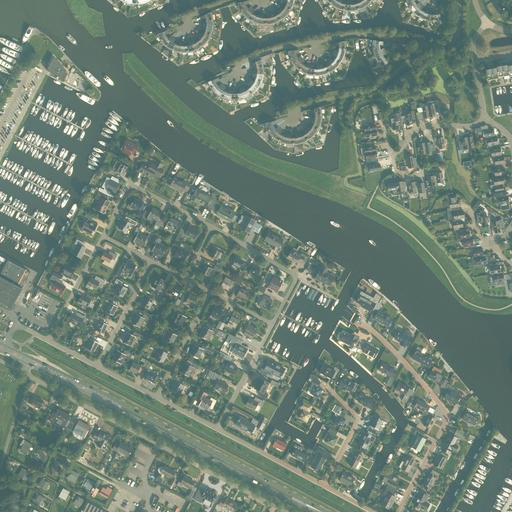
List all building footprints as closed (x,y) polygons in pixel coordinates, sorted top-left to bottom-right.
[(238,6),(240,10),(247,7),(245,4),(249,3),(248,0),(237,3),(238,6)] [(284,6),(291,10),(293,6),(294,3),(283,0),(282,0),(282,3),(285,4),(284,6)] [(336,8),(340,0),(332,0),(330,4),(333,7),(336,8)] [(343,11),(345,3),(342,3),(343,0),(340,0),(336,8),(339,10),(343,11)] [(358,10),(356,3),(354,4),(353,0),(350,0),(351,11),(354,11),(358,10)] [(365,7),(361,0),(357,0),(358,2),(356,3),(358,10),(363,9),(365,7)] [(412,13),(421,4),(419,2),(416,5),(415,3),(408,6),(410,10),(412,13)] [(419,17),(423,11),(420,9),(423,7),(421,4),(412,13),(415,15),(419,17)] [(247,7),(240,10),(242,14),(245,17),(253,8),(250,6),(248,9),(247,7)] [(278,8),(286,16),(288,14),(291,10),(284,6),(283,8),(280,6),(278,8)] [(253,8),(245,17),(247,19),(251,21),(255,14),(252,13),(255,10),(253,8)] [(276,14),(280,21),(284,18),(286,16),(278,8),(276,10),(278,13),(276,14)] [(426,20),(429,9),(426,8),(425,12),(423,11),(419,17),(423,20),(425,20),(426,20)] [(429,9),(426,20),(425,20),(425,23),(427,24),(427,21),(428,21),(433,21),(433,14),(431,14),(432,10),(429,9)] [(205,18),(205,21),(213,20),(212,15),(211,12),(200,16),(202,20),(205,18)] [(255,14),(251,21),(255,23),(258,24),(261,13),(258,12),(257,16),(255,14)] [(270,13),(273,24),(276,23),(280,21),(276,14),(274,15),(273,12),(270,13)] [(213,27),(202,26),(201,29),(205,29),(204,32),(211,35),(213,30),(213,27)] [(161,41),(167,36),(165,34),(169,33),(167,30),(156,34),(158,37),(161,41)] [(211,35),(204,32),(203,34),(200,32),(198,34),(207,41),(209,39),(211,35)] [(207,41),(198,34),(196,37),(199,39),(197,41),(202,47),(205,44),(207,41)] [(166,47),(173,37),(170,36),(168,38),(167,36),(161,41),(163,45),(166,47)] [(173,50),(175,43),(173,42),(175,39),(173,37),(166,47),(168,49),(173,50)] [(202,47),(197,41),(195,42),(194,39),(191,40),(195,51),(198,50),(202,47)] [(195,51),(191,40),(188,41),(189,45),(187,45),(188,52),(192,52),(195,51)] [(175,43),(173,50),(172,52),(173,52),(174,51),(177,52),(180,53),(181,41),(178,41),(178,44),(175,43)] [(373,53),(374,55),(385,51),(383,48),(380,49),(380,47),(372,48),(373,53)] [(345,53),(345,49),(338,48),(338,51),(334,49),(333,52),(344,56),(345,53)] [(288,55),(290,59),(296,56),(295,53),(299,53),(298,49),(287,52),(288,55)] [(375,58),(378,62),(384,57),(383,55),(386,54),(385,51),(374,55),(375,58)] [(343,59),(344,56),(333,52),(332,55),(335,57),(334,59),(340,63),(343,59)] [(292,63),(294,65),(302,58),(300,56),(297,58),(296,56),(290,59),(292,63)] [(384,57),(378,62),(381,66),(383,68),(390,58),(388,56),(385,59),(384,57)] [(67,72),(55,58),(54,58),(53,58),(47,70),(46,70),(65,80),(65,79),(68,73),(68,72),(67,72)] [(296,68),(299,70),(304,64),(302,63),(304,60),(302,58),(294,65),(296,68)] [(340,63),(334,59),(333,61),(330,58),(328,60),(335,69),(338,67),(340,64),(341,65),(342,64),(340,63)] [(256,68),(263,67),(263,62),(261,59),(251,64),(252,67),(255,65),(256,68)] [(336,70),(335,69),(328,60),(325,62),(328,65),(325,66),(329,73),(333,71),(334,70),(335,71),(336,70)] [(304,76),(305,76),(310,63),(307,62),(306,66),(304,64),(299,70),(303,73),(305,74),(304,76)] [(309,75),(314,76),(314,68),(312,68),(313,64),(310,63),(305,76),(306,76),(307,74),(309,75)] [(324,75),(329,73),(325,66),(323,67),(322,63),(319,64),(322,78),(323,78),(324,78),(324,75)] [(254,79),(261,82),(263,78),(263,76),(265,77),(265,75),(263,75),(263,74),(252,73),(252,76),(255,77),(254,79)] [(208,85),(211,89),(217,84),(215,82),(219,81),(218,78),(207,82),(208,85)] [(249,82),(258,89),(260,86),(261,82),(254,79),(253,81),(250,79),(249,82)] [(248,88),(252,94),(256,91),(258,89),(249,82),(247,84),(250,86),(248,88)] [(217,84),(211,89),(214,93),(216,94),(223,85),(221,83),(219,86),(217,84)] [(223,85),(216,94),(219,96),(223,98),(226,91),(224,90),(226,87),(223,85)] [(241,87),(246,100),(248,99),(247,98),(248,97),(252,94),(248,88),(246,90),(244,86),(241,87)] [(238,100),(243,99),(244,99),(245,100),(246,100),(241,87),(238,89),(240,92),(237,92),(238,100)] [(228,92),(226,91),(223,98),(228,100),(231,100),(232,89),(229,88),(228,92)] [(232,89),(231,100),(234,101),(237,100),(237,102),(239,102),(238,100),(237,92),(235,93),(235,89),(232,89)] [(437,101),(427,103),(428,106),(430,118),(432,118),(432,117),(435,116),(435,115),(439,114),(437,101)] [(421,112),(417,112),(419,120),(427,118),(427,119),(430,118),(428,106),(422,107),(423,111),(421,112)] [(314,115),(322,114),(321,110),(320,107),(309,110),(310,113),(314,112),(314,115)] [(410,111),(410,113),(405,114),(405,119),(404,119),(404,122),(406,121),(406,125),(410,125),(410,126),(412,126),(412,123),(415,123),(413,111),(410,111)] [(396,114),(396,117),(391,118),(393,131),(396,130),(395,129),(399,129),(398,128),(399,128),(399,127),(402,126),(400,113),(396,114)] [(311,126),(318,129),(320,125),(321,122),(310,119),(309,122),(313,123),(311,126)] [(267,131),(274,127),(272,125),(276,124),(275,120),(264,124),(265,127),(267,130),(265,131),(266,132),(268,131),(267,131)] [(365,132),(377,130),(377,127),(376,127),(375,124),(371,125),(371,124),(368,124),(368,125),(364,126),(365,132)] [(305,128),(314,135),(316,133),(318,129),(311,126),(310,128),(308,125),(305,128)] [(484,131),(485,137),(491,136),(492,139),(494,138),(494,135),(495,135),(494,129),(488,130),(488,126),(487,126),(487,125),(485,125),(485,126),(481,127),(481,128),(475,129),(476,133),(484,131)] [(275,129),(274,127),(267,131),(268,131),(270,135),(272,137),(280,128),(278,126),(275,129)] [(280,128),(272,137),(271,138),(272,139),(273,138),(274,139),(278,141),(282,134),(280,133),(282,131),(280,128)] [(304,134),(308,140),(312,138),(314,135),(305,128),(303,130),(306,132),(304,134)] [(378,132),(377,130),(365,132),(366,137),(370,137),(371,138),(373,138),(373,136),(377,135),(376,132),(378,132)] [(286,144),(288,133),(285,132),(284,136),(282,134),(278,141),(283,143),(284,144),(284,146),(285,146),(286,144)] [(297,132),(301,144),(304,143),(308,140),(304,134),(302,135),(301,132),(297,132)] [(440,136),(437,137),(439,149),(445,148),(444,143),(445,143),(445,140),(444,141),(443,137),(440,137),(440,136)] [(462,140),(458,140),(460,150),(469,148),(467,136),(465,136),(465,138),(462,138),(462,140)] [(470,136),(467,136),(469,148),(470,151),(475,150),(475,147),(474,143),(476,143),(475,140),(474,140),(473,136),(470,137),(470,136)] [(491,136),(485,137),(486,146),(489,145),(489,148),(493,147),(493,145),(499,144),(498,138),(494,138),(492,139),(491,136)] [(135,145),(126,140),(120,151),(129,156),(131,151),(134,153),(139,144),(136,142),(135,145)] [(421,155),(426,154),(424,141),(422,142),(422,143),(419,144),(419,147),(418,148),(418,150),(420,150),(421,155)] [(424,141),(426,154),(432,153),(431,148),(432,148),(432,145),(431,146),(430,142),(427,142),(427,141),(424,141)] [(369,147),(364,148),(361,148),(361,154),(365,153),(377,151),(377,149),(376,149),(375,146),(371,147),(371,145),(368,146),(369,147)] [(491,150),(492,156),(498,155),(499,158),(501,157),(501,155),(502,154),(501,148),(491,150)] [(377,151),(365,153),(366,159),(370,158),(371,160),(373,159),(373,158),(377,157),(376,154),(377,154),(377,151)] [(409,155),(407,156),(409,168),(418,167),(416,159),(413,160),(413,156),(409,157),(409,155)] [(498,155),(492,156),(492,159),(494,159),(495,165),(506,163),(505,157),(501,157),(499,158),(498,155)] [(118,162),(114,169),(124,175),(128,167),(118,162)] [(159,177),(163,169),(161,168),(162,165),(157,162),(155,165),(151,163),(149,167),(143,163),(139,171),(152,178),(154,174),(159,177)] [(370,172),(382,170),(382,167),(380,167),(380,164),(376,165),(376,163),(373,164),(373,165),(369,166),(370,172)] [(499,175),(502,175),(505,174),(504,168),(494,170),(495,176),(497,176),(497,178),(500,178),(499,175)] [(437,179),(434,179),(435,185),(438,185),(438,183),(443,182),(442,172),(436,173),(436,176),(437,179)] [(428,180),(426,181),(428,194),(432,193),(431,186),(435,186),(435,185),(434,179),(437,179),(436,176),(433,177),(433,175),(427,176),(428,180)] [(491,188),(496,187),(500,187),(499,184),(505,183),(504,177),(502,177),(502,175),(499,175),(500,178),(497,178),(494,179),(494,185),(491,185),(491,188)] [(113,180),(111,179),(105,189),(114,193),(119,184),(117,183),(119,180),(114,177),(113,180)] [(182,183),(174,178),(170,186),(179,190),(178,191),(182,193),(183,190),(187,192),(191,185),(183,181),(182,183)] [(396,183),(388,185),(389,190),(397,189),(398,195),(404,194),(404,196),(408,196),(406,183),(402,184),(402,181),(396,182),(396,183)] [(414,182),(414,181),(408,182),(410,193),(415,192),(416,193),(419,193),(418,187),(415,187),(414,182)] [(417,181),(414,182),(415,187),(418,187),(419,193),(425,192),(423,182),(417,183),(417,181)] [(500,187),(496,187),(496,190),(495,190),(496,196),(500,195),(503,195),(503,198),(509,197),(508,194),(507,194),(506,188),(504,188),(504,186),(500,187)] [(191,190),(189,195),(193,197),(191,199),(206,207),(207,205),(213,208),(215,204),(216,202),(210,199),(211,197),(196,190),(195,192),(191,190)] [(104,213),(110,202),(105,200),(106,196),(98,192),(95,198),(100,200),(96,209),(104,213)] [(451,211),(458,210),(460,210),(459,206),(460,206),(459,200),(458,200),(457,195),(450,196),(451,202),(449,202),(451,211)] [(509,197),(503,198),(503,195),(500,195),(500,198),(499,198),(500,204),(506,203),(506,205),(506,207),(511,206),(511,204),(511,202),(510,202),(509,197)] [(143,203),(135,198),(133,202),(132,202),(130,205),(128,204),(127,208),(131,210),(133,208),(139,211),(137,215),(140,217),(144,211),(140,209),(143,203)] [(215,204),(213,208),(219,211),(217,215),(230,222),(235,212),(221,205),(221,207),(215,204)] [(148,216),(147,217),(151,220),(152,218),(157,221),(153,229),(158,231),(163,221),(162,220),(159,218),(162,213),(153,208),(151,212),(150,211),(148,216)] [(458,210),(451,211),(452,220),(453,222),(454,222),(459,221),(459,218),(464,217),(464,218),(465,217),(464,212),(458,212),(458,210)] [(93,217),(86,214),(83,212),(81,215),(85,217),(88,219),(85,226),(84,225),(82,230),(91,235),(93,230),(94,231),(98,225),(91,221),(93,217)] [(480,213),(477,214),(478,223),(482,223),(483,226),(485,226),(485,225),(488,224),(488,222),(489,222),(488,218),(487,218),(486,213),(480,214),(480,213)] [(243,216),(242,216),(239,223),(239,222),(244,225),(242,228),(248,232),(250,228),(258,232),(261,226),(253,221),(247,218),(247,219),(242,216),(243,216)] [(175,230),(180,222),(171,217),(169,221),(166,225),(175,230)] [(454,222),(453,222),(454,228),(454,231),(459,230),(459,227),(464,227),(463,221),(465,221),(464,218),(464,217),(459,218),(459,221),(454,222)] [(135,226),(137,222),(131,219),(129,222),(123,219),(119,228),(122,230),(127,233),(131,224),(135,226)] [(499,221),(493,222),(494,226),(493,227),(493,229),(494,229),(495,233),(498,232),(499,234),(501,233),(500,229),(504,228),(504,223),(499,224),(499,221)] [(195,239),(199,231),(189,226),(185,234),(195,239)] [(145,242),(147,238),(138,233),(140,229),(137,227),(134,233),(137,235),(134,241),(143,246),(144,242),(145,242)] [(460,233),(460,238),(467,237),(467,240),(470,240),(469,237),(471,237),(470,231),(465,232),(464,229),(459,230),(460,232),(460,233)] [(283,239),(275,235),(269,232),(265,239),(268,241),(268,242),(274,246),(274,245),(279,248),(283,239)] [(162,240),(158,238),(155,236),(152,243),(155,245),(152,250),(161,255),(163,251),(163,252),(165,247),(159,244),(162,240)] [(467,237),(460,238),(461,238),(461,242),(463,241),(464,247),(474,245),(473,239),(470,240),(467,240),(467,237)] [(81,258),(86,248),(83,247),(85,244),(77,239),(75,243),(78,245),(73,254),(81,258)] [(184,261),(188,253),(178,248),(174,256),(184,261)] [(216,260),(220,252),(213,248),(209,256),(216,260)] [(483,249),(473,251),(474,256),(480,255),(481,258),(486,257),(486,254),(484,254),(483,249)] [(114,260),(117,255),(110,251),(108,254),(104,252),(101,258),(109,263),(112,259),(114,260)] [(301,262),(305,256),(301,254),(300,255),(291,251),(292,251),(291,251),(288,258),(297,263),(298,261),(301,262)] [(474,256),(472,257),(473,266),(487,263),(486,257),(481,258),(480,255),(474,256)] [(240,268),(243,261),(236,257),(232,264),(240,268)] [(0,260),(0,303),(8,308),(9,308),(10,308),(11,308),(12,307),(22,289),(23,289),(22,288),(28,278),(31,272),(26,270),(8,260),(5,266),(3,265),(4,263),(0,260)] [(121,265),(116,275),(119,277),(123,270),(132,274),(135,270),(134,269),(136,266),(127,261),(124,267),(121,265)] [(491,268),(489,268),(490,274),(491,274),(498,273),(498,276),(504,275),(503,271),(501,272),(501,266),(499,266),(499,263),(490,265),(491,268)] [(75,268),(66,264),(61,273),(54,270),(52,274),(61,279),(63,274),(70,278),(75,268)] [(208,276),(212,269),(204,265),(200,272),(208,276)] [(241,278),(243,279),(245,276),(247,277),(249,273),(256,277),(260,269),(252,265),(251,267),(250,266),(246,273),(244,272),(241,278)] [(330,285),(334,277),(325,272),(327,269),(322,267),(320,270),(320,269),(315,278),(330,285)] [(492,276),(490,277),(491,283),(496,282),(497,285),(504,284),(504,281),(505,280),(504,275),(504,274),(504,275),(498,276),(498,273),(491,274),(492,276)] [(63,281),(59,279),(52,275),(49,281),(55,284),(52,289),(62,294),(66,287),(61,284),(63,281)] [(102,286),(105,281),(96,276),(94,280),(90,278),(86,287),(89,288),(91,286),(96,288),(98,284),(102,286)] [(159,291),(165,281),(157,276),(151,286),(159,291)] [(233,281),(225,277),(221,286),(228,290),(233,281)] [(277,291),(282,282),(273,277),(268,287),(277,291)] [(122,297),(127,288),(121,285),(123,282),(117,279),(115,282),(119,284),(114,293),(119,296),(119,295),(122,297)] [(181,289),(173,285),(169,293),(177,297),(181,289)] [(244,299),(248,291),(241,287),(237,295),(244,299)] [(265,291),(259,288),(258,291),(256,293),(261,296),(263,293),(263,294),(265,291)] [(193,305),(197,298),(190,294),(186,301),(193,305)] [(82,295),(78,301),(90,307),(95,298),(89,295),(87,298),(82,295)] [(371,312),(375,305),(371,304),(373,302),(360,295),(356,302),(362,305),(361,306),(371,312)] [(161,301),(159,300),(160,299),(153,296),(152,299),(146,296),(141,305),(145,306),(145,307),(149,309),(154,300),(158,302),(160,303),(161,301)] [(267,310),(272,300),(264,296),(259,305),(267,310)] [(113,315),(118,307),(112,303),(113,300),(107,297),(105,300),(109,302),(105,312),(109,314),(113,315)] [(178,324),(182,326),(187,317),(181,314),(182,311),(176,307),(174,311),(178,313),(173,322),(178,325),(178,324)] [(219,319),(222,311),(215,307),(211,315),(219,319)] [(378,311),(374,309),(371,315),(374,317),(374,318),(388,326),(390,327),(391,324),(391,323),(392,322),(390,321),(392,318),(388,316),(389,314),(389,312),(387,311),(384,311),(383,313),(378,311)] [(75,315),(72,314),(68,320),(72,322),(71,323),(75,325),(76,323),(80,326),(82,322),(85,323),(88,318),(76,312),(75,315)] [(104,318),(98,315),(97,315),(98,313),(95,312),(93,317),(96,318),(96,319),(100,321),(95,330),(100,332),(104,334),(108,325),(102,322),(104,318)] [(148,321),(150,317),(144,314),(142,317),(136,314),(132,323),(135,325),(140,328),(144,318),(148,321)] [(235,327),(239,320),(232,316),(228,323),(235,327)] [(252,339),(257,329),(249,324),(244,334),(252,339)] [(173,344),(177,335),(171,332),(173,329),(166,326),(165,329),(169,331),(164,340),(169,343),(169,342),(173,344)] [(204,326),(200,335),(203,337),(203,338),(208,340),(213,331),(220,334),(222,331),(218,330),(212,326),(210,329),(204,326)] [(404,333),(399,330),(394,339),(403,343),(402,345),(405,347),(406,345),(408,346),(409,346),(414,337),(411,336),(412,334),(411,333),(411,332),(410,332),(409,331),(408,331),(407,331),(406,330),(404,333)] [(139,339),(141,335),(134,332),(133,335),(127,332),(122,341),(126,343),(130,346),(135,337),(139,339)] [(344,332),(343,334),(342,333),(340,333),(338,336),(339,338),(341,339),(340,340),(352,346),(356,339),(356,338),(357,337),(354,335),(353,337),(344,332)] [(91,339),(86,348),(90,350),(91,350),(94,352),(99,343),(93,340),(95,337),(88,333),(86,336),(91,339)] [(229,334),(226,341),(229,343),(230,343),(230,342),(233,343),(231,346),(235,348),(233,352),(236,354),(235,355),(239,357),(239,355),(244,357),(246,352),(247,349),(244,347),(243,347),(239,345),(241,341),(243,342),(244,341),(229,334)] [(374,357),(378,350),(369,345),(370,344),(367,343),(362,351),(374,357)] [(163,362),(168,353),(162,350),(163,347),(157,344),(155,347),(159,349),(155,359),(159,361),(159,360),(163,362)] [(202,344),(201,348),(195,345),(190,353),(194,355),(194,356),(198,358),(203,349),(211,353),(212,349),(202,344)] [(423,348),(422,349),(418,347),(416,350),(412,358),(424,364),(429,366),(433,359),(428,356),(424,354),(426,350),(423,348)] [(113,359),(112,362),(120,366),(121,364),(126,355),(130,357),(131,353),(125,350),(123,353),(117,350),(113,359)] [(221,361),(223,358),(229,361),(231,358),(220,352),(217,359),(221,361)] [(269,360),(264,369),(268,371),(266,375),(272,379),(272,378),(277,381),(280,377),(285,369),(275,364),(275,363),(269,360)] [(141,366),(133,362),(129,370),(137,374),(141,366)] [(233,375),(238,367),(228,362),(223,370),(225,371),(224,374),(229,376),(230,374),(233,375)] [(201,370),(202,368),(193,363),(191,366),(185,363),(181,372),(184,374),(189,377),(191,373),(194,367),(197,369),(198,369),(201,370)] [(394,369),(382,363),(379,370),(390,376),(386,384),(390,386),(394,379),(393,379),(397,372),(394,370),(394,369)] [(335,377),(339,369),(335,367),(333,370),(324,365),(319,373),(330,379),(332,376),(335,377)] [(432,370),(428,377),(439,382),(442,384),(440,387),(444,389),(448,381),(444,379),(445,377),(438,373),(439,370),(434,367),(432,370)] [(220,379),(221,376),(210,370),(207,376),(215,380),(217,377),(220,379)] [(157,374),(150,371),(146,379),(153,382),(157,374)] [(344,374),(340,373),(336,382),(339,384),(344,374)] [(260,378),(254,388),(261,392),(259,396),(266,399),(268,395),(264,392),(269,383),(260,378)] [(315,383),(310,393),(318,397),(322,390),(318,387),(320,382),(313,378),(312,381),(315,383)] [(354,391),(358,384),(355,383),(354,384),(343,378),(339,385),(351,392),(351,390),(354,391)] [(224,393),(228,385),(218,380),(214,388),(224,393)] [(188,388),(190,384),(183,381),(182,384),(176,381),(171,390),(175,392),(179,395),(184,386),(188,388)] [(408,395),(411,390),(408,388),(409,387),(399,382),(396,389),(405,394),(402,400),(406,402),(409,396),(408,395)] [(456,403),(460,396),(448,389),(451,385),(448,384),(443,393),(446,394),(444,398),(447,399),(456,403)] [(212,398),(210,401),(205,398),(207,393),(204,391),(201,389),(196,397),(202,400),(199,405),(208,410),(209,407),(210,408),(211,408),(213,409),(217,401),(212,398)] [(372,400),(372,401),(363,396),(364,393),(361,391),(357,397),(361,399),(359,402),(369,408),(369,407),(372,408),(375,402),(372,400)] [(43,402),(33,396),(32,399),(28,397),(25,401),(30,404),(30,403),(39,408),(41,406),(43,407),(45,403),(43,402)] [(261,407),(264,401),(258,398),(256,401),(249,398),(245,405),(254,410),(257,405),(261,407)] [(428,411),(429,408),(426,407),(427,405),(418,400),(414,406),(423,411),(421,414),(422,416),(426,415),(426,414),(428,411)] [(312,406),(310,405),(303,401),(299,408),(303,410),(299,417),(306,422),(311,414),(309,413),(312,406)] [(332,411),(335,412),(335,414),(335,415),(336,416),(337,417),(335,420),(333,423),(341,427),(346,419),(338,416),(341,411),(340,411),(341,408),(335,405),(332,411)] [(70,416),(58,409),(56,412),(54,411),(51,416),(49,420),(64,428),(70,416)] [(435,415),(428,411),(426,414),(429,415),(424,425),(430,428),(435,419),(434,418),(435,415)] [(468,412),(467,412),(462,419),(468,422),(468,421),(475,425),(475,423),(480,423),(480,416),(475,416),(476,414),(469,411),(468,412)] [(252,432),(255,426),(248,422),(248,421),(240,417),(236,425),(244,430),(244,429),(252,432)] [(383,430),(380,427),(383,421),(378,418),(378,419),(375,417),(370,425),(373,427),(371,432),(379,436),(382,438),(385,434),(381,432),(382,431),(383,430)] [(79,420),(76,426),(74,425),(75,423),(71,421),(67,428),(84,437),(90,426),(79,420)] [(262,430),(265,424),(259,421),(256,427),(262,430)] [(335,435),(337,432),(330,428),(328,431),(330,432),(325,442),(333,446),(337,438),(333,436),(334,434),(335,435)] [(419,451),(426,439),(423,438),(425,435),(416,430),(414,433),(418,435),(412,447),(412,446),(410,449),(417,453),(418,450),(419,451)] [(96,439),(99,441),(97,445),(104,449),(107,444),(105,444),(109,437),(100,432),(99,433),(96,432),(93,438),(96,440),(96,439)] [(464,437),(455,432),(453,436),(450,434),(444,445),(455,451),(458,446),(454,444),(458,437),(463,440),(464,437)] [(373,436),(366,433),(365,435),(364,435),(362,438),(360,441),(358,445),(362,447),(361,447),(359,450),(365,453),(367,450),(364,448),(365,448),(370,439),(371,439),(373,436)] [(282,451),(287,442),(278,437),(273,446),(282,451)] [(23,446),(20,451),(26,455),(30,447),(32,444),(24,439),(21,445),(23,446)] [(128,456),(132,449),(120,443),(119,445),(116,443),(113,449),(116,451),(117,450),(128,456)] [(322,455),(325,450),(318,447),(316,451),(322,455)] [(304,461),(308,454),(305,452),(304,453),(295,448),(291,455),(301,460),(302,459),(304,461)] [(39,449),(38,452),(36,454),(38,455),(38,456),(40,458),(39,460),(43,462),(46,456),(42,454),(44,451),(39,449)] [(443,451),(442,453),(441,453),(440,455),(439,455),(434,464),(440,468),(446,458),(447,459),(448,456),(449,454),(446,453),(443,451)] [(362,459),(363,456),(356,452),(355,455),(354,455),(349,465),(355,468),(360,459),(362,459)] [(408,455),(407,455),(406,458),(407,459),(406,459),(404,458),(399,467),(402,468),(401,468),(408,472),(413,462),(415,459),(414,459),(414,458),(415,455),(410,452),(408,455)] [(323,464),(326,459),(317,454),(311,466),(320,471),(323,464)] [(164,468),(162,467),(160,467),(159,467),(158,470),(158,471),(159,473),(161,474),(161,472),(172,478),(175,472),(164,466),(164,468)] [(25,480),(29,474),(24,471),(25,470),(22,468),(22,470),(23,470),(20,477),(25,480)] [(69,475),(67,479),(75,483),(79,475),(73,471),(71,470),(69,475)] [(350,486),(354,478),(343,472),(339,481),(347,485),(344,490),(347,491),(348,490),(350,491),(351,488),(349,487),(350,486)] [(388,484),(386,487),(395,492),(397,488),(398,489),(400,486),(396,484),(400,479),(387,472),(382,481),(388,484)] [(436,478),(438,476),(431,472),(429,475),(429,474),(423,484),(426,486),(425,489),(429,491),(431,487),(430,487),(435,478),(436,478)] [(191,488),(195,482),(184,476),(181,482),(179,482),(177,485),(179,486),(182,487),(184,484),(191,488)] [(88,479),(83,487),(89,490),(94,483),(88,479)] [(43,480),(40,486),(45,490),(49,483),(43,480)] [(103,487),(99,494),(107,498),(112,490),(108,487),(107,490),(103,487)] [(395,492),(386,487),(382,496),(384,497),(381,504),(389,509),(396,497),(393,496),(395,492)] [(199,488),(193,499),(201,503),(203,498),(212,502),(213,503),(215,498),(214,498),(216,494),(206,488),(204,491),(199,488)] [(63,489),(59,496),(65,500),(69,492),(63,489)] [(191,500),(195,492),(192,490),(189,496),(188,495),(186,498),(191,500)] [(426,499),(428,496),(421,492),(420,495),(419,495),(414,504),(420,508),(425,510),(429,503),(424,501),(425,498),(426,499)] [(42,505),(46,499),(40,496),(36,502),(42,505)] [(77,497),(73,504),(80,508),(84,500),(77,497)] [(233,511),(237,505),(226,499),(225,501),(222,499),(218,505),(222,507),(222,506),(233,511)] [(17,510),(22,502),(20,501),(19,503),(15,500),(12,504),(13,504),(11,507),(14,508),(17,510)]
